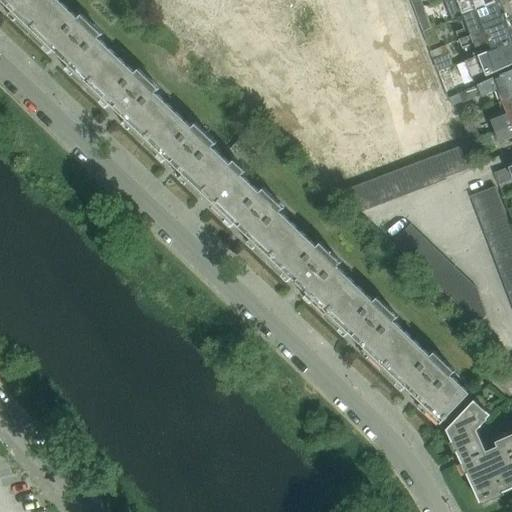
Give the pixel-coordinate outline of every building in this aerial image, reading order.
[(0,0),(0,2),(32,33),(61,2),(58,0),(0,0)] [(155,0),(147,0),(143,4),(149,10),(157,1),(155,0)] [(230,0),(209,0),(206,4),(233,30),(247,15),(230,0)] [(260,0),(230,0),(247,15),(261,1),(260,0)] [(351,0),(356,12),(386,0),(351,0)] [(387,0),(386,0),(356,12),(362,28),(394,16),(391,9),(387,0)] [(401,0),(387,0),(391,9),(403,4),(401,0)] [(411,0),(416,12),(425,9),(421,0),(411,0)] [(500,0),(446,0),(449,8),(461,3),(466,15),(500,0)] [(509,20),(501,0),(500,0),(466,15),(470,26),(459,31),(462,40),(509,20)] [(157,1),(149,10),(155,15),(163,7),(157,1)] [(119,58),(61,2),(32,33),(90,88),(119,58)] [(206,4),(191,20),(218,46),(233,30),(206,4)] [(163,7),(155,15),(160,21),(168,12),(163,7)] [(424,31),(432,27),(425,9),(416,12),(424,31)] [(168,12),(160,21),(166,26),(174,18),(168,12)] [(394,16),(362,28),(369,44),(400,32),(397,23),(394,16)] [(174,18),(166,26),(172,31),(180,23),(174,18)] [(409,18),(397,23),(400,32),(412,27),(409,18)] [(511,42),(511,27),(509,20),(462,40),(465,47),(470,60),(481,55),(511,42)] [(180,23),(172,31),(177,37),(185,28),(180,23)] [(412,27),(400,32),(404,41),(416,36),(412,27)] [(434,27),(432,27),(424,31),(430,46),(440,42),(434,27)] [(185,28),(177,37),(183,42),(191,34),(185,28)] [(400,32),(369,44),(375,60),(406,48),(404,41),(400,32)] [(261,33),(236,59),(249,71),(274,45),(261,33)] [(191,34),(183,42),(189,48),(197,39),(191,34)] [(197,39),(189,48),(194,53),(202,45),(197,39)] [(511,65),(511,42),(481,55),(470,60),(468,61),(477,81),(478,80),(511,65)] [(202,45),(194,53),(200,59),(208,50),(202,45)] [(274,45),(249,71),(261,83),(286,57),(274,45)] [(406,48),(375,60),(381,77),(413,65),(409,56),(406,48)] [(441,49),(432,52),(435,60),(443,57),(444,57),(441,49)] [(208,50),(200,59),(206,64),(214,56),(208,50)] [(421,51),(409,56),(413,65),(425,60),(421,51)] [(443,57),(435,60),(439,71),(452,66),(448,55),(445,56),(444,57),(443,57)] [(214,56),(206,64),(211,69),(219,61),(214,56)] [(286,57),(261,83),(273,95),(298,68),(286,57)] [(119,58),(90,88),(148,143),(176,113),(119,58)] [(425,60),(413,65),(416,74),(428,69),(425,60)] [(413,65),(381,77),(387,93),(419,81),(416,74),(413,65)] [(298,68),(273,95),(286,107),(311,81),(298,68)] [(504,102),(511,98),(511,71),(497,77),(460,95),(464,103),(483,94),(485,97),(499,89),(504,102)] [(419,81),(387,93),(394,109),(425,97),(422,88),(419,81)] [(434,83),(422,88),(425,97),(437,92),(434,83)] [(315,84),(289,110),(302,123),(328,96),(315,84)] [(437,92),(425,97),(429,106),(441,101),(437,92)] [(328,96),(302,123),(314,134),(340,108),(328,96)] [(425,97),(394,109),(400,125),(431,113),(429,106),(425,97)] [(497,132),(511,125),(511,98),(504,102),(509,114),(492,120),(497,132)] [(340,108),(314,134),(327,146),(352,120),(340,108)] [(203,196),(232,166),(176,113),(148,143),(203,196)] [(431,113),(400,125),(406,142),(438,130),(434,121),(431,113)] [(446,116),(434,121),(438,130),(450,125),(446,116)] [(471,142),(480,139),(471,116),(462,119),(471,142)] [(352,120),(327,146),(339,158),(364,131),(352,120)] [(450,125),(438,130),(441,138),(453,134),(450,125)] [(511,125),(497,132),(497,133),(500,140),(501,143),(511,138),(511,125)] [(438,130),(406,142),(413,159),(444,147),(441,138),(438,130)] [(258,139),(249,131),(237,144),(246,152),(258,139)] [(364,131),(339,158),(351,169),(376,143),(364,131)] [(480,139),(471,142),(474,150),(500,140),(497,133),(480,139)] [(376,143),(351,169),(364,182),(389,155),(376,143)] [(468,145),(458,149),(466,171),(477,167),(468,145)] [(458,149),(448,153),(456,174),(466,171),(458,149)] [(448,153),(438,156),(447,178),(456,174),(448,153)] [(429,160),(427,160),(437,185),(448,181),(447,178),(438,156),(429,160)] [(419,163),(416,164),(426,189),(437,185),(427,160),(426,161),(419,163)] [(414,165),(405,168),(415,193),(426,189),(416,164),(414,165)] [(203,196),(270,260),(299,230),(232,166),(203,196)] [(511,167),(511,168),(495,174),(499,185),(511,179),(511,167)] [(405,168),(395,172),(404,197),(415,193),(405,168)] [(391,174),(384,176),(393,201),(404,197),(395,172),(391,174)] [(379,178),(373,180),(383,205),(393,201),(384,176),(379,178)] [(367,182),(362,184),(372,209),(383,205),(373,180),(370,181),(367,182)] [(356,187),(339,193),(360,213),(372,209),(362,184),(356,187)] [(472,196),(476,207),(500,197),(496,186),(472,196)] [(480,218),(504,208),(500,197),(476,207),(480,218)] [(480,218),(484,229),(508,219),(504,208),(480,218)] [(489,240),(511,230),(508,219),(484,229),(489,240)] [(392,245),(400,253),(419,233),(410,225),(392,245)] [(489,240),(493,251),(511,242),(511,229),(511,230),(489,240)] [(356,284),(299,230),(270,260),(327,315),(356,284)] [(428,242),(419,233),(400,253),(409,261),(428,242)] [(418,270),(436,250),(428,242),(409,261),(418,270)] [(497,261),(511,254),(511,242),(493,251),(497,261)] [(445,258),(436,250),(418,270),(427,278),(445,258)] [(511,254),(497,261),(501,272),(511,267),(511,254)] [(435,286),(454,266),(445,258),(427,278),(435,286)] [(463,275),(454,266),(435,286),(444,294),(463,275)] [(505,283),(511,280),(511,267),(501,272),(505,283)] [(453,303),(471,283),(463,275),(444,294),(453,303)] [(453,303),(461,311),(480,291),(471,283),(453,303)] [(384,369),(413,339),(356,284),(327,315),(384,369)] [(487,314),(480,291),(461,311),(476,325),(487,314)] [(384,369),(440,423),(469,393),(413,339),(384,369)] [(511,362),(508,365),(493,380),(510,397),(511,395),(511,362)] [(504,493),(487,454),(477,433),(487,422),(473,408),(477,404),(475,402),(447,430),(481,503),(504,493)] [(511,489),(511,443),(487,454),(504,493),(511,489)]
